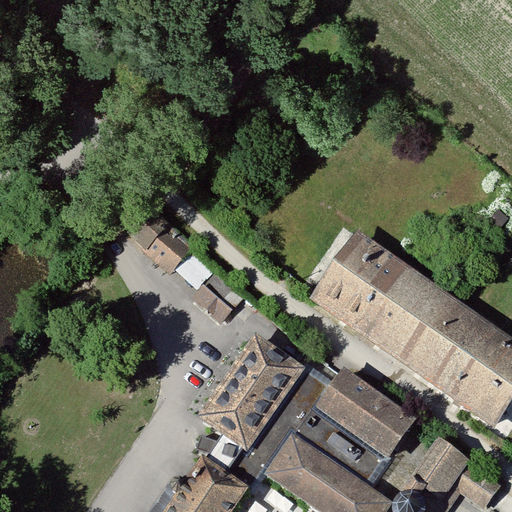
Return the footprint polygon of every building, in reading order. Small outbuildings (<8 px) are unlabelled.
[(494,177),(485,187),(497,198),(506,188),(494,177)] [(145,256),(166,232),(168,229),(134,199),(110,226),(145,256)] [(166,232),(145,256),(141,260),(168,283),(193,255),(166,232)] [(314,307),(496,431),(511,408),(511,343),(361,239),(314,307)] [(213,280),(192,304),(222,330),(243,306),(213,280)] [(200,424),(225,441),(247,456),(250,458),(308,373),(290,360),(258,339),(200,424)] [(250,458),(247,456),(231,478),(251,492),(255,485),(260,478),(264,480),(293,437),(373,491),(391,464),(317,413),(336,385),(293,356),(290,360),(308,373),(250,458)] [(339,380),(336,385),(317,413),(391,464),(414,431),(419,424),(386,402),(389,397),(377,388),(373,393),(344,373),(339,380)] [(397,508),(373,491),(293,437),(264,480),(306,509),(310,511),(394,511),(397,508)] [(199,447),(197,455),(214,458),(223,444),(200,441),(199,447)] [(210,464),(231,478),(247,456),(225,441),(223,444),(214,458),(210,464)] [(437,448),(413,482),(422,488),(432,495),(445,504),(455,490),(471,466),(440,444),(437,448)] [(243,511),(255,495),(251,492),(231,478),(210,464),(208,462),(191,487),(180,503),(173,511),(243,511)] [(502,487),(471,466),(455,490),(462,495),(486,511),(502,487)] [(173,499),(180,503),(191,487),(184,483),(175,483),(170,491),(173,499)] [(422,488),(411,504),(414,502),(419,502),(426,504),(432,495),(422,488)] [(449,511),(462,495),(455,490),(445,504),(432,495),(426,504),(429,508),(430,511),(449,511)] [(155,511),(173,511),(180,503),(173,499),(170,491),(155,511)] [(430,511),(429,508),(426,504),(419,502),(414,502),(411,504),(407,509),(405,511),(430,511)]
